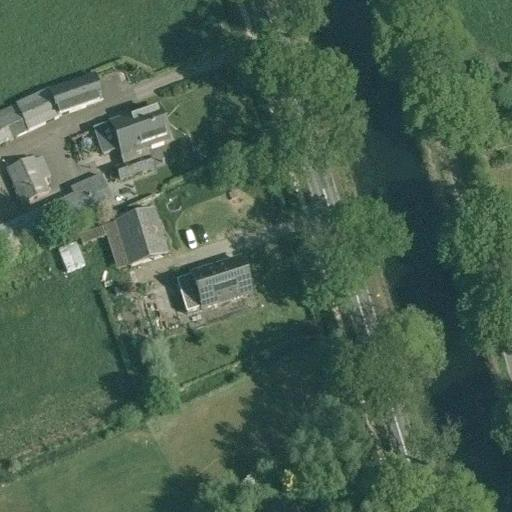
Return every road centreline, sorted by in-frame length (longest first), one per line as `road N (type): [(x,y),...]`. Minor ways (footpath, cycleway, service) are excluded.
road 1 (secondary): [(423,511),(263,0)]
road 2 (unknown): [(253,43),(0,153)]
road 3 (unclassified): [(458,185),(511,364)]
